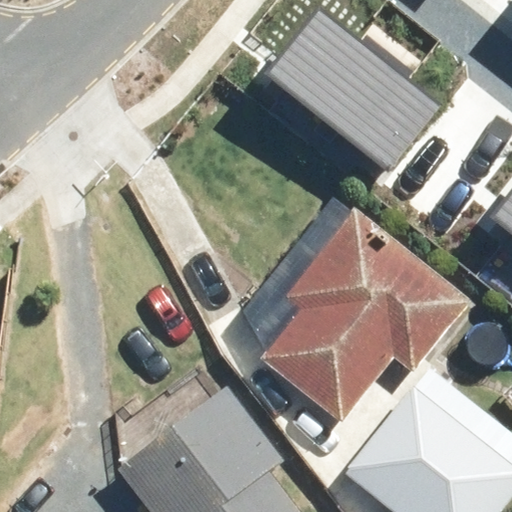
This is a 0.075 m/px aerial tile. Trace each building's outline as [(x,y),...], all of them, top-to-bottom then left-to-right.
[(323,7),(269,75),(390,173),(445,105),(323,7)] [(511,194),(493,219),(511,233),(511,194)] [(349,419),(395,363),(422,381),(479,298),(356,214),(299,297),(314,308),(274,357),(349,419)] [(328,511),(230,384),(130,461),(169,511),(328,511)] [(406,392),(334,472),(378,511),(488,511),(511,486),(406,392)]
